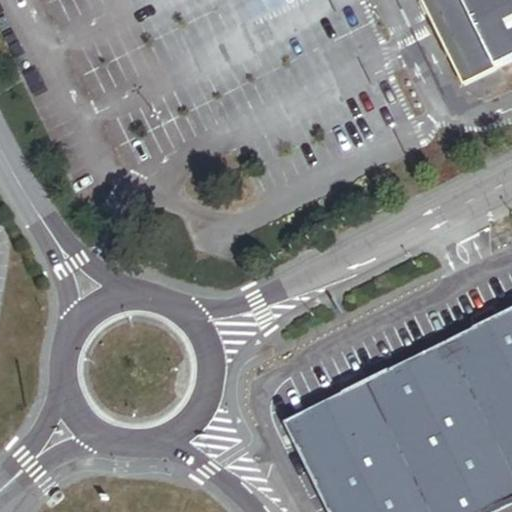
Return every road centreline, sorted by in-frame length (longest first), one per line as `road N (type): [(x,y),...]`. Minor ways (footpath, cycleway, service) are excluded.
road 1 (unclassified): [(511,187),(260,306),(186,314)]
road 2 (unclassified): [(147,443),(189,421),(210,379),(201,333),(186,314)]
road 3 (unclassified): [(0,151),(67,261)]
road 4 (unclassified): [(147,443),(210,470),(253,511)]
